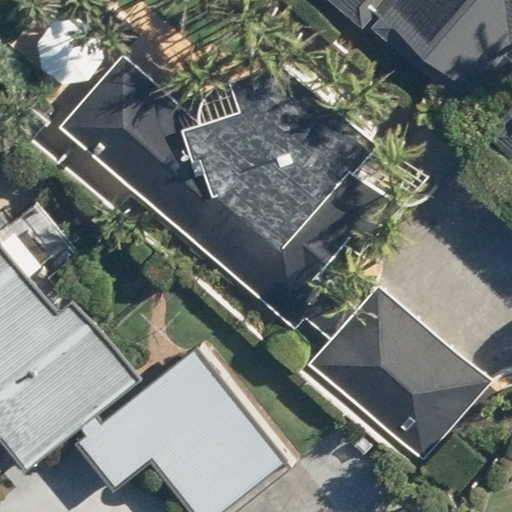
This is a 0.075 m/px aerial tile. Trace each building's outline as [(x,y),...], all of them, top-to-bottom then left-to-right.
[(511,0),(345,0),(465,100),(511,45),(511,0)] [(292,313),(400,189),(362,156),(383,131),(275,38),(207,117),(126,47),(66,117),(292,313)] [(511,120),(498,138),(511,149),(511,120)] [(0,220),(0,467),(3,466),(0,462),(0,439),(5,436),(31,470),(149,379),(82,291),(65,304),(0,220)] [(385,277),(313,356),(427,460),(498,381),(385,277)] [(224,511),(293,455),(200,342),(83,439),(119,482),(156,452),(205,511),(224,511)]
